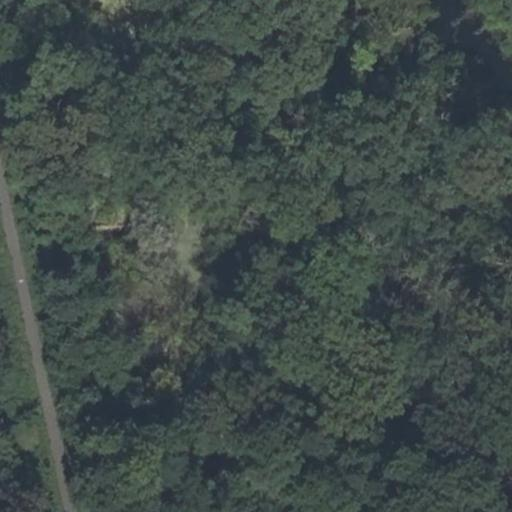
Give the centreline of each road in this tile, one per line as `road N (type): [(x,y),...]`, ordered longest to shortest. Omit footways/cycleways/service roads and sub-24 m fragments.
road 1 (track): [(68,511),(0,198)]
road 2 (unknown): [(27,511),(0,382)]
